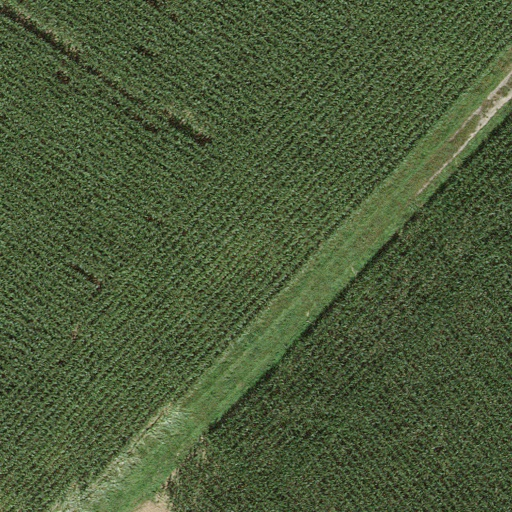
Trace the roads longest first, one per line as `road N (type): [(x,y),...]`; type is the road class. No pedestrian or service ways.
road 1 (track): [(88,511),(407,190)]
road 2 (track): [(511,74),(407,190)]
